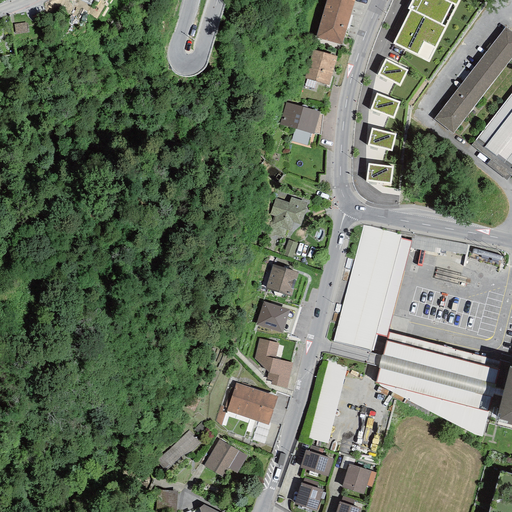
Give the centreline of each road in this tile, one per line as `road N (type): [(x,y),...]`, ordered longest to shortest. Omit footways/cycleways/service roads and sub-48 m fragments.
road 1 (residential): [(258,511),(356,208)]
road 2 (unknown): [(511,196),(417,111),(491,10),(511,0)]
road 3 (tertiary): [(356,208),(341,144),(350,84),(380,0)]
road 4 (unknown): [(311,344),(488,388)]
road 5 (tertiary): [(511,241),(356,208)]
road 6 (tertiary): [(227,0),(215,43),(198,62),(182,52),(199,0)]
